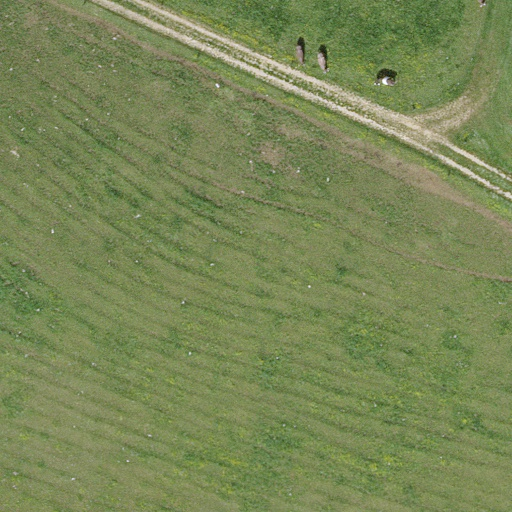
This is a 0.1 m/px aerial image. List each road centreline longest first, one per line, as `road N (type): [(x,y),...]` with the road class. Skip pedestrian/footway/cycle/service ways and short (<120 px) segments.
road 1 (track): [(129,0),(420,134)]
road 2 (track): [(500,0),(494,45),(475,88),(420,134)]
